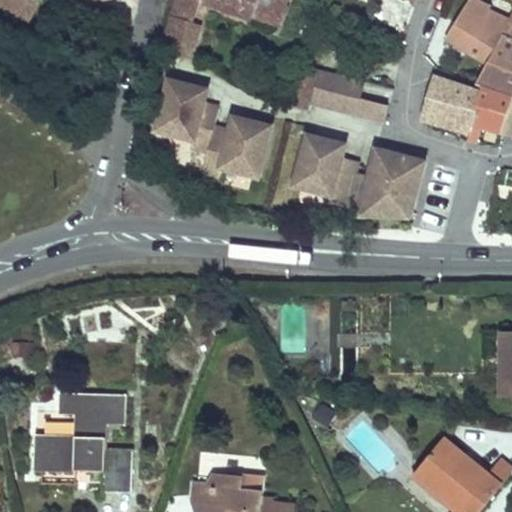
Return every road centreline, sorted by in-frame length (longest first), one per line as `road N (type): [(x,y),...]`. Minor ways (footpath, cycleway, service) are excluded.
road 1 (residential): [(464,168),(455,150),(415,131),(409,118),(417,44),(435,0)]
road 2 (secondary): [(442,258),(258,246)]
road 3 (unclassified): [(258,246),(174,205),(115,157)]
road 4 (secondary): [(258,246),(95,239)]
road 5 (unclassified): [(153,0),(115,157)]
